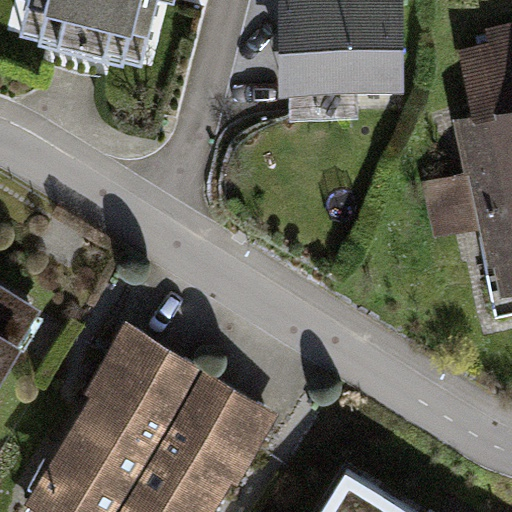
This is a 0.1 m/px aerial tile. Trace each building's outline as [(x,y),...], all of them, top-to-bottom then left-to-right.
[(37,0),(30,27),(143,58),(159,0),(37,0)] [(359,85),(405,86),(405,0),(276,0),(278,88),(290,88),(290,116),(359,115),(359,85)] [(472,111),(452,115),(464,172),(423,182),(434,232),(478,223),(495,313),(511,309),(511,20),(487,27),(490,42),(460,48),(472,111)] [(0,352),(29,304),(0,287),(0,352)] [(35,511),(106,511),(191,368),(118,321),(12,499),(35,511)] [(191,368),(106,511),(206,511),(270,413),(191,368)] [(426,511),(350,462),(318,511),(426,511)]
